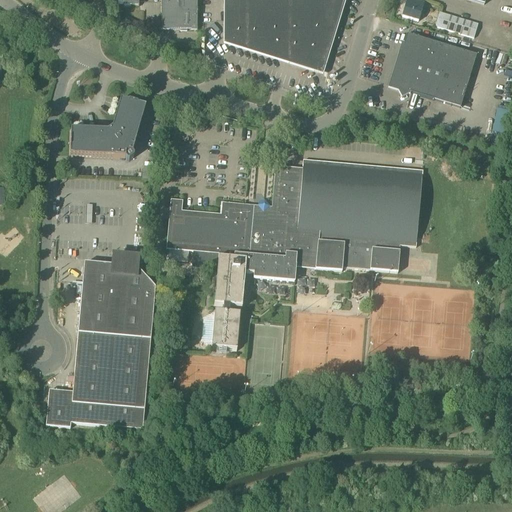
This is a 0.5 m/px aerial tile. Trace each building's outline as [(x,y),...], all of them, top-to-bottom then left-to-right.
[(138,8),(137,0),(122,0),(122,8),(138,8)] [(160,0),(160,31),(196,31),(196,0),(160,0)] [(224,0),(225,45),(317,73),(318,69),(322,70),(343,0),(224,0)] [(418,23),(423,4),(409,0),(406,0),(401,18),(418,23)] [(473,40),(477,26),(439,14),(435,28),(473,40)] [(390,89),(400,92),(402,96),(399,98),(407,94),(459,110),(475,57),(406,36),(390,89)] [(125,157),(128,154),(131,155),(145,109),(120,101),(112,129),(106,133),(70,132),(69,158),(125,160),(125,157)] [(166,251),(169,251),(168,262),(187,264),(188,253),(192,253),(191,270),(202,271),(212,262),(217,263),(213,307),(222,308),(222,314),(214,314),(202,320),(200,342),(211,351),(236,353),(239,316),(228,315),(229,309),(241,310),(244,274),(253,275),(252,280),(293,284),(295,266),(315,268),(314,271),(341,273),(341,270),(346,270),(334,207),(325,164),(302,162),(301,173),(276,171),(273,209),(269,209),(265,204),(262,206),(258,209),(257,208),(257,210),(221,207),(221,217),(180,214),(181,203),(170,202),(166,251)] [(422,173),(325,164),(334,207),(346,270),(397,275),(399,248),(415,249),(422,173)] [(154,182),(154,168),(146,168),(142,172),(141,181),(154,182)] [(70,431),(70,426),(142,432),(154,292),(138,273),(139,258),(131,258),(118,256),(112,256),(110,268),(83,265),(72,395),(48,393),(45,428),(70,431)]
